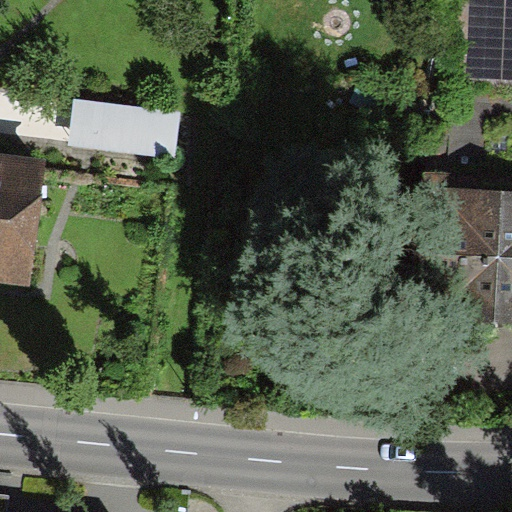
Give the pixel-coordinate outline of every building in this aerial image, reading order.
[(315,63),(319,0),(260,0),(255,58),(315,63)] [(457,86),(511,88),(511,3),(505,4),(504,0),(435,0),(424,6),(423,31),(459,32),(457,86)] [(429,193),(423,342),(511,345),(511,88),(457,86),(453,139),(422,138),(420,168),(449,169),(448,194),(429,193)] [(181,116),(73,104),(68,152),(176,164),(181,116)] [(0,295),(34,299),(49,159),(0,153),(0,295)] [(8,511),(10,498),(0,497),(0,511),(8,511)]
